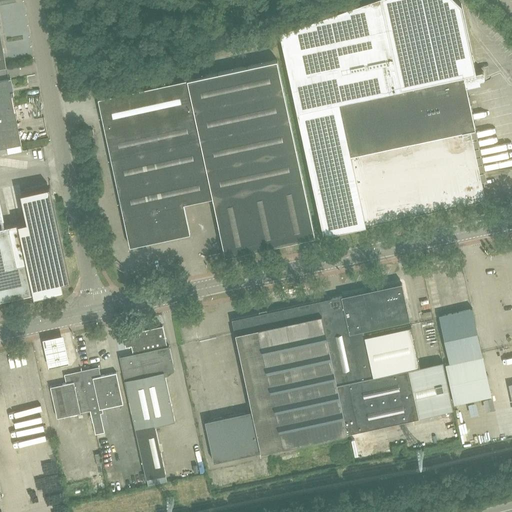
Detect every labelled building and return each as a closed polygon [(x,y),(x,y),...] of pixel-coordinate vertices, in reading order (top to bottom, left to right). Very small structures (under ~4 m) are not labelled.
[(0,3),(16,1),(15,0),(0,0),(0,68),(7,67),(0,24),(0,3)] [(466,86),(480,83),(479,79),(484,78),(485,77),(483,72),(482,70),(476,72),(461,4),(457,0),(368,0),(280,31),(324,234),(366,225),(485,199),(471,134),(470,129),(475,128),(466,86)] [(98,99),(126,226),(130,246),(190,233),(185,208),(184,204),(213,198),(219,226),(226,255),(315,236),(275,60),(98,99)] [(0,148),(22,145),(13,96),(15,96),(14,91),(12,92),(10,79),(0,81),(0,148)] [(0,300),(6,299),(11,298),(33,293),(34,296),(64,290),(62,282),(70,281),(50,186),(21,192),(22,197),(27,222),(1,227),(0,227),(0,300)] [(343,295),(342,296),(343,296),(344,302),(321,307),(349,433),(419,417),(408,368),(420,366),(411,325),(365,335),(363,329),(410,319),(408,307),(406,301),(402,282),(378,287),(366,290),(343,295)] [(320,300),(267,311),(266,309),(259,311),(259,313),(232,319),(235,332),(235,334),(236,334),(238,343),(253,411),(206,421),(215,462),(349,433),(321,307),(320,300)] [(439,314),(450,363),(483,356),(484,355),(473,306),(439,314)] [(120,356),(119,356),(122,366),(146,476),(165,472),(155,425),(174,420),(165,376),(167,375),(174,370),(169,346),(167,346),(163,326),(162,326),(162,327),(145,331),(146,334),(136,336),(136,337),(125,339),(127,346),(126,347),(131,346),(133,354),(120,356)] [(50,386),(57,417),(67,415),(90,410),(82,372),(81,368),(82,372),(66,375),(68,382),(50,386)] [(98,368),(92,370),(82,372),(90,410),(93,421),(95,430),(95,434),(97,433),(97,437),(106,436),(103,425),(108,424),(105,407),(123,403),(117,372),(99,376),(98,368)] [(132,448),(100,455),(107,489),(140,482),(132,448)]
